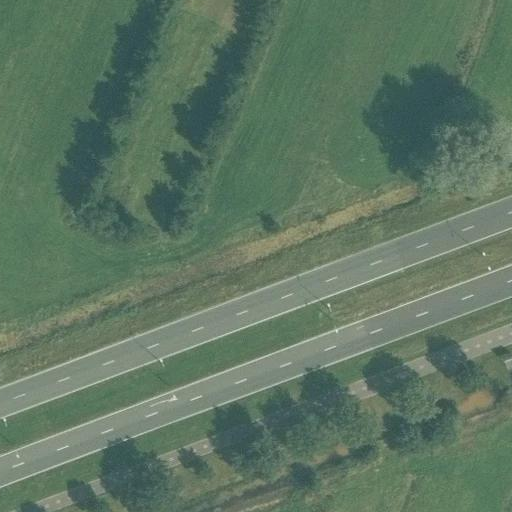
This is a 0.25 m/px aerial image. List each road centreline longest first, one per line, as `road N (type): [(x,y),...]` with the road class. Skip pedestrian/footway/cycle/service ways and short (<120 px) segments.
road 1 (secondary): [(511,211),(0,403)]
road 2 (secondary): [(0,471),(511,281)]
